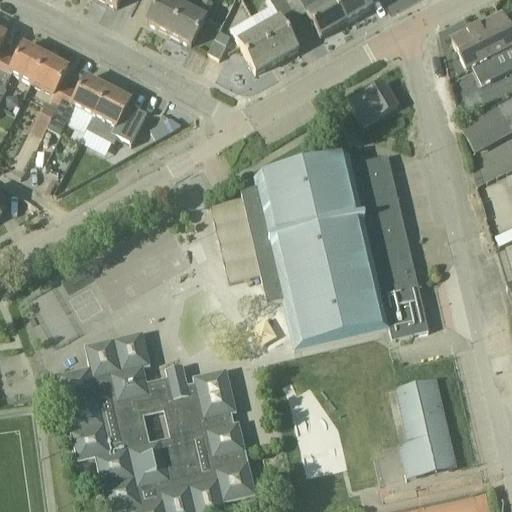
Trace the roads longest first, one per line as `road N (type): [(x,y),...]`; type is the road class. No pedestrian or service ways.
road 1 (unclassified): [(511,456),(404,31)]
road 2 (unclassified): [(0,269),(244,125)]
road 3 (residential): [(244,125),(9,0)]
road 4 (unclassified): [(244,125),(404,31)]
